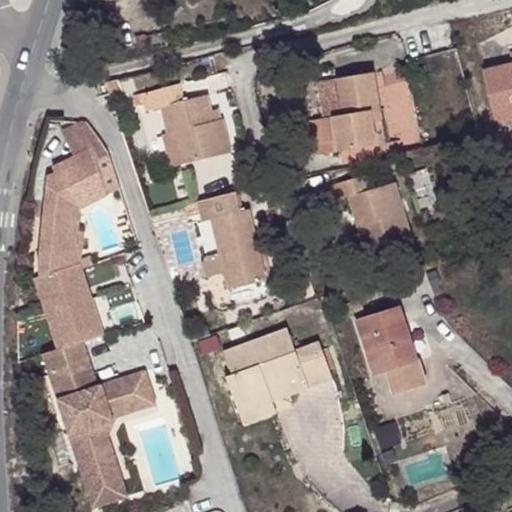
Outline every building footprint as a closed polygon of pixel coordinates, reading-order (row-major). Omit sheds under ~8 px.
[(143,49),(172,42),(169,26),(140,34),(143,49)] [(511,67),(492,72),(500,108),(503,122),(511,120),(511,67)] [(340,150),(378,146),(375,111),(382,110),(378,69),(341,73),(345,115),(337,116),(340,150)] [(183,103),(178,85),(144,94),(148,113),(160,110),(167,137),(161,139),(169,171),(185,167),(229,155),(220,121),(212,123),(205,97),(183,103)] [(52,155),(54,165),(96,151),(100,160),(109,155),(88,123),(56,120),(70,148),(52,155)] [(37,254),(80,258),(80,237),(73,236),(77,203),(93,198),(88,179),(106,174),(100,160),(96,151),(54,165),(47,167),(37,254)] [(116,196),(106,174),(88,179),(93,198),(77,203),(73,236),(80,237),(80,258),(85,256),(86,231),(80,231),(84,209),(116,196)] [(363,252),(408,236),(389,185),(368,192),(363,179),(327,190),(332,206),(345,202),(363,252)] [(230,292),(267,282),(247,211),(239,214),(233,194),(193,205),(200,226),(210,223),(230,292)] [(103,329),(80,258),(37,254),(36,261),(39,272),(66,263),(67,268),(75,266),(93,327),(86,329),(87,334),(103,329)] [(34,275),(56,345),(82,336),(87,334),(86,329),(93,327),(75,266),(67,268),(66,263),(39,272),(34,275)] [(221,270),(205,275),(209,290),(225,286),(221,270)] [(388,396),(422,386),(414,361),(412,361),(407,362),(397,325),(401,326),(396,307),(355,320),(371,373),(381,371),(388,396)] [(407,362),(412,361),(401,326),(397,325),(407,362)] [(303,369),(310,389),(335,381),(323,343),(298,351),(291,330),(227,350),(233,372),(229,373),(240,410),(257,405),(254,392),(269,388),(267,380),(303,369)] [(42,348),(49,370),(89,358),(82,336),(56,345),(42,348)] [(49,370),(53,384),(69,379),(72,388),(96,380),(89,358),(49,370)] [(84,485),(89,502),(123,492),(104,430),(114,411),(154,399),(143,365),(118,374),(127,401),(92,411),(108,461),(101,463),(106,479),(84,485)] [(274,400),(310,389),(303,369),(267,380),(269,388),(254,392),(257,405),(240,410),(243,421),(277,411),(274,400)] [(53,384),(84,485),(106,479),(101,463),(108,461),(92,411),(127,401),(118,374),(96,380),(72,388),(69,379),(53,384)]
